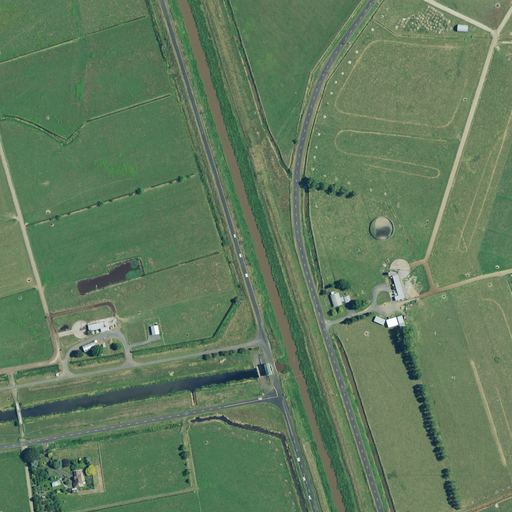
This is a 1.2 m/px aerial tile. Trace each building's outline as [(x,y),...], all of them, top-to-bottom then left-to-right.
[(405,298),(397,274),(392,276),(398,295),(395,297),(396,300),(405,298)] [(338,293),(330,295),(334,307),(342,304),(351,301),(349,295),(340,298),(338,293)] [(386,320),(376,316),(374,321),(383,325),(386,323),(385,322),(386,320)] [(405,326),(402,316),(386,320),(388,328),(399,324),(400,327),(405,326)] [(99,333),(98,329),(99,329),(100,331),(102,331),(102,332),(110,330),(108,321),(88,325),(90,331),(91,331),(92,335),(99,333)] [(96,347),(93,341),(83,346),(85,352),(96,347)] [(271,365),(270,366),(269,363),(264,365),(267,375),(272,374),(272,371),(273,371),(271,365)] [(78,493),(77,487),(80,487),(79,483),(83,483),(82,474),(79,475),(78,471),(75,472),(74,473),(74,475),(75,475),(75,477),(75,480),(76,480),(76,482),(74,483),(75,488),(72,489),(73,493),(78,493)]
